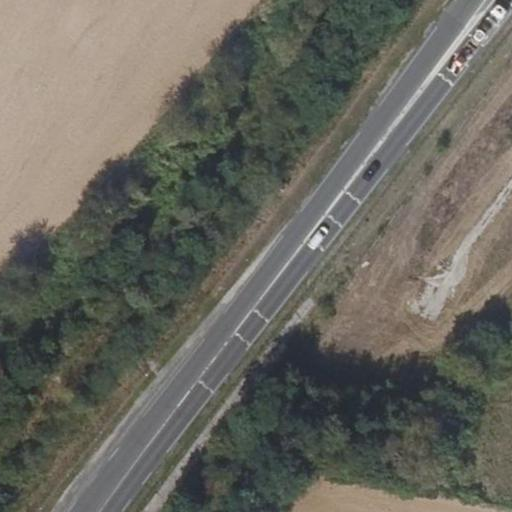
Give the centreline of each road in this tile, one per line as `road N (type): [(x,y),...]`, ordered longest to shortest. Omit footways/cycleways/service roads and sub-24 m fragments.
road 1 (primary): [(357,171),(102,511)]
road 2 (primary): [(357,171),(506,0)]
road 3 (primary): [(478,0),(357,171)]
